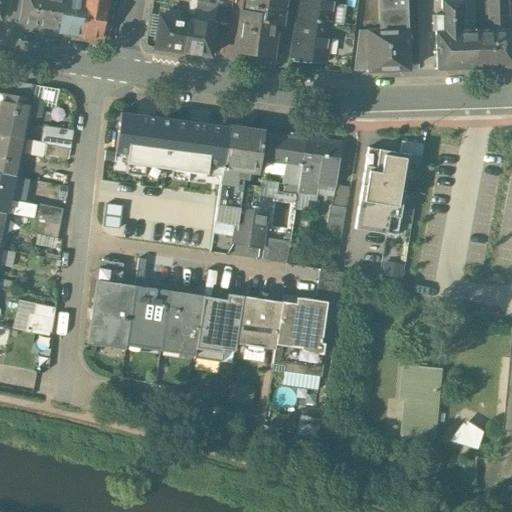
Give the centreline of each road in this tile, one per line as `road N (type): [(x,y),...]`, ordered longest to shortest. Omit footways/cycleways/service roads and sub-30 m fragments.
road 1 (tertiary): [(129,72),(305,95),(511,94)]
road 2 (residential): [(81,239),(315,275)]
road 3 (residential): [(59,412),(81,239)]
road 4 (residential): [(81,239),(94,66)]
